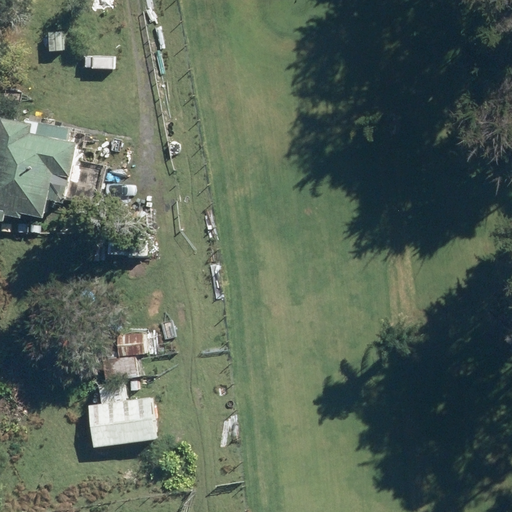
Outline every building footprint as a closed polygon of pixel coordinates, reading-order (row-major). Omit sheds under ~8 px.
[(91,201),(94,171),(99,171),(104,125),(79,122),(80,114),(19,107),(12,169),(0,167),(0,212),(17,215),(18,203),(69,208),(70,198),(91,201)] [(110,259),(110,254),(145,257),(147,235),(104,231),(102,259),(110,259)] [(121,335),(123,355),(154,354),(153,333),(121,335)] [(110,361),(111,381),(147,378),(145,358),(110,361)] [(117,399),(106,400),(110,442),(175,436),(171,393),(144,395),(143,382),(115,384),(117,399)]
